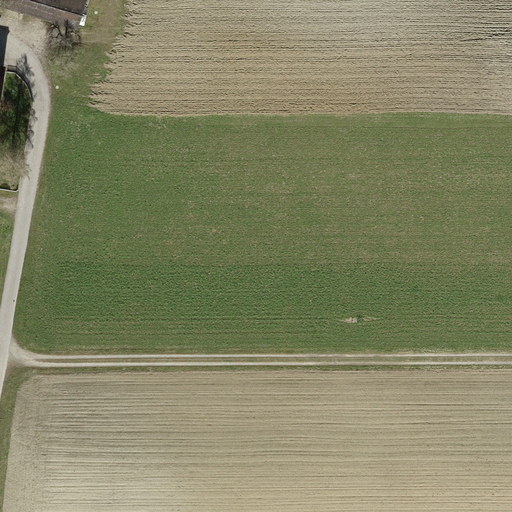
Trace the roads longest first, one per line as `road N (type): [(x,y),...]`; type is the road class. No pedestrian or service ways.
road 1 (track): [(0,359),(511,358)]
road 2 (track): [(0,40),(28,58),(42,97),(0,359)]
